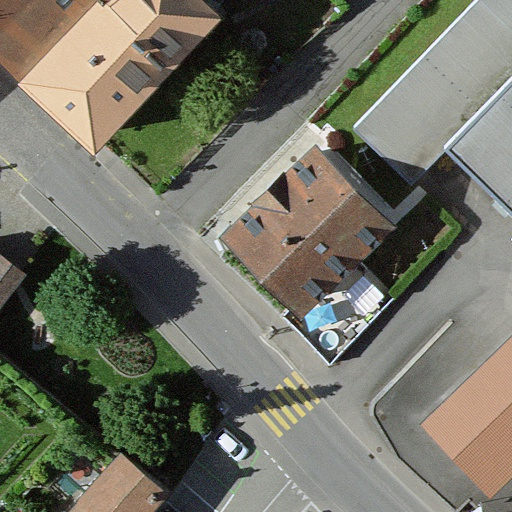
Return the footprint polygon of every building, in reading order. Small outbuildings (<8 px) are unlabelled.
[(0,0),(0,37),(14,52),(68,0),(0,0)] [(68,0),(14,52),(96,136),(210,11),(198,0),(68,0)] [(511,65),(439,137),(511,210),(511,65)] [(386,226),(303,142),(211,232),(294,316),(386,226)] [(0,299),(20,272),(0,256),(0,299)] [(511,471),(511,344),(426,424),(490,492),(511,471)] [(127,440),(85,491),(91,495),(110,511),(137,511),(159,485),(169,474),(127,440)] [(110,511),(91,495),(75,511),(110,511)]
